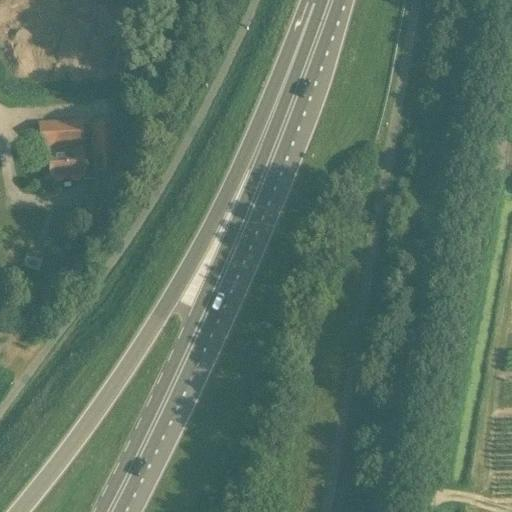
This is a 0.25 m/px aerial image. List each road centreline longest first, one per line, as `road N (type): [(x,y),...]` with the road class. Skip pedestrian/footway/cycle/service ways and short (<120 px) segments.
road 1 (primary): [(293,109),(114,385),(18,511)]
road 2 (unclassified): [(424,511),(511,33)]
road 3 (unclassified): [(254,0),(161,190),(0,411)]
road 4 (primary): [(108,511),(190,349),(293,109)]
